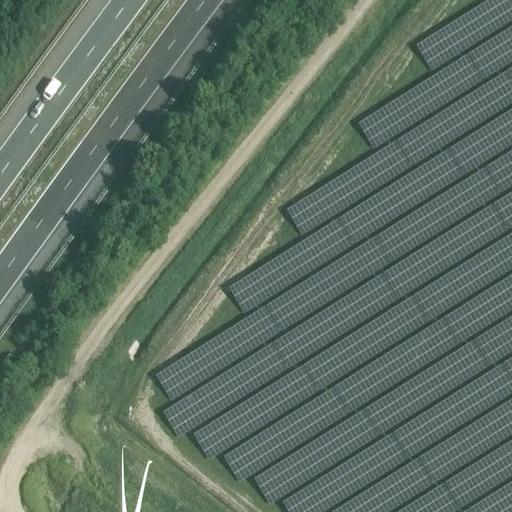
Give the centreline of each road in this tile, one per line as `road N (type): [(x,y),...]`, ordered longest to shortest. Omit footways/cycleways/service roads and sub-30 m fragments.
road 1 (track): [(0,489),(53,405),(369,0)]
road 2 (motorway): [(0,282),(207,0)]
road 3 (motorway): [(133,0),(0,178)]
